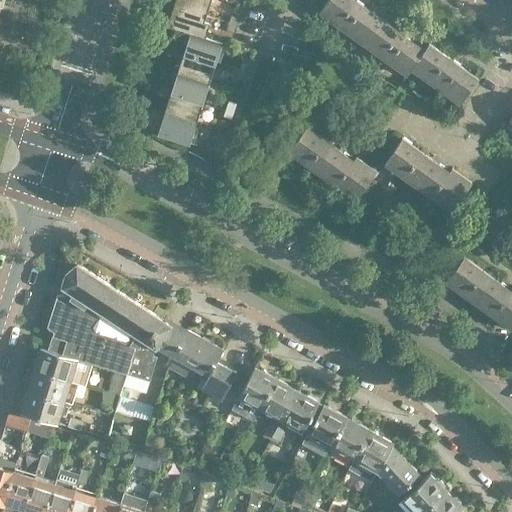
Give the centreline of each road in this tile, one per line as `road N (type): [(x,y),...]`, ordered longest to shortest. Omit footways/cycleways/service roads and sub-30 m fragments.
road 1 (tertiary): [(30,209),(117,241),(425,406),(511,492)]
road 2 (tertiary): [(511,406),(451,349),(52,129)]
road 3 (tertiary): [(52,129),(96,0)]
